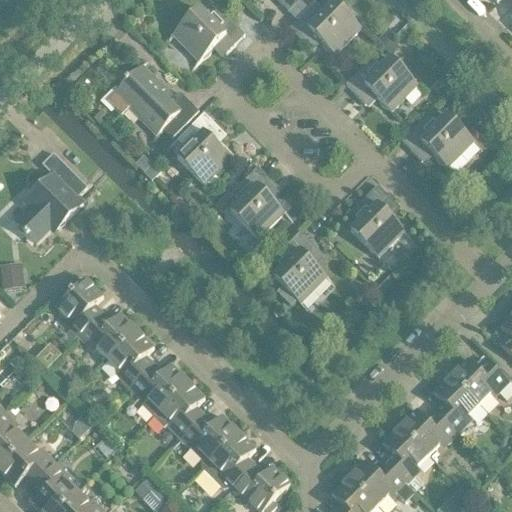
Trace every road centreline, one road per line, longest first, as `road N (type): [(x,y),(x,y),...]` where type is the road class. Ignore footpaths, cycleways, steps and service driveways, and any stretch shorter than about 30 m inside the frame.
road 1 (residential): [(0,336),(76,260),(97,259),(309,466)]
road 2 (residential): [(371,157),(329,195),(316,194),(222,103),(221,93),(261,54),(271,54)]
road 3 (residential): [(309,466),(495,281)]
road 4 (residential): [(371,157),(495,281)]
road 5 (residential): [(0,106),(107,0)]
road 6 (residential): [(271,54),(371,157)]
